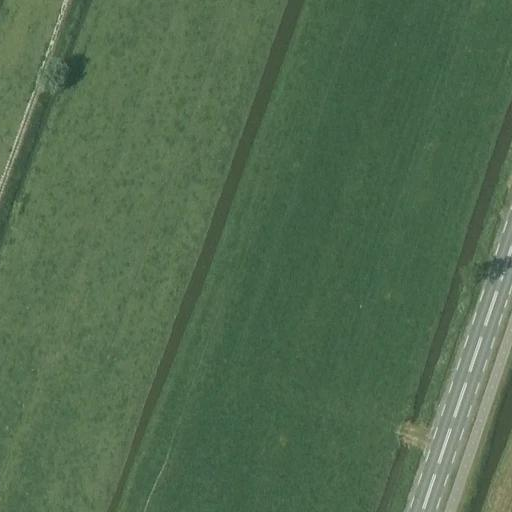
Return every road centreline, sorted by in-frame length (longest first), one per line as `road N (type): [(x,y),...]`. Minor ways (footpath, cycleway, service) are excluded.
road 1 (secondary): [(421,511),(511,245)]
road 2 (track): [(65,0),(0,185)]
